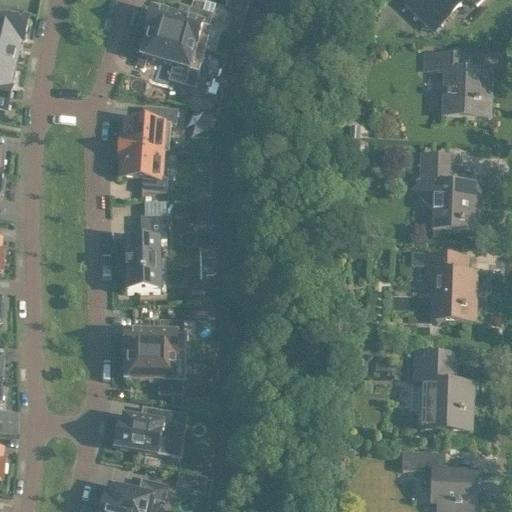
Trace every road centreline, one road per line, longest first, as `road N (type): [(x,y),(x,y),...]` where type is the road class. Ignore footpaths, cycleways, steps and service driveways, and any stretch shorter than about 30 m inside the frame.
road 1 (residential): [(91,428),(99,115)]
road 2 (residential): [(34,107),(34,419)]
